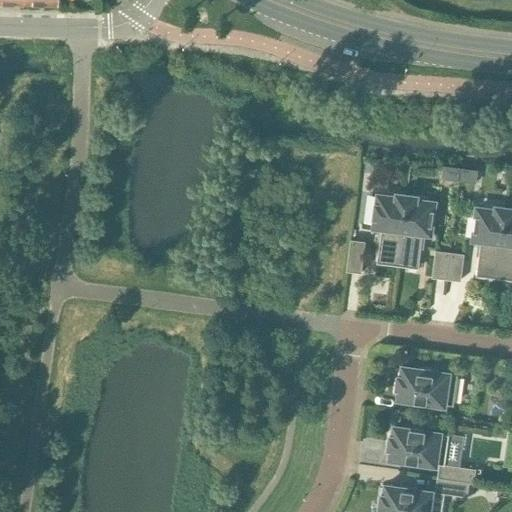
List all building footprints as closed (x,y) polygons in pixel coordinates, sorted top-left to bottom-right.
[(398,265),(407,195),(384,192),(384,195),(378,195),(377,205),(377,204),(375,216),(376,216),(374,226),(382,227),(377,262),(398,265)] [(430,198),(407,195),(398,265),(418,268),(423,232),(430,233),(434,202),(429,201),(430,198)] [(497,278),(506,207),(483,204),(483,208),(478,207),(474,238),(481,239),(476,275),(497,278)] [(511,208),(506,207),(497,278),(511,279),(511,208)] [(351,239),(347,270),(361,272),(365,241),(351,239)] [(446,278),(450,251),(436,250),(432,277),(446,278)] [(464,253),(450,251),(446,278),(461,280),(464,253)] [(397,394),(399,394),(399,396),(454,404),(458,373),(433,370),(433,368),(419,366),(419,368),(403,366),(402,376),(400,376),(397,394)] [(445,464),(448,433),(443,432),(425,430),(425,427),(410,425),(410,428),(395,425),(393,436),(391,435),(388,454),(391,454),(390,456),(439,463),(437,477),(474,482),(476,468),(459,466),(445,464)] [(474,483),(474,482),(437,477),(435,491),(467,496),(469,482),(474,483)] [(428,511),(431,490),(386,484),(386,486),(384,486),(381,504),(383,504),(382,511),(428,511)]
